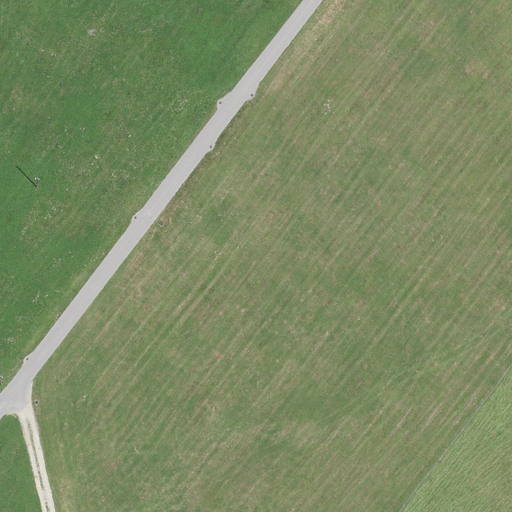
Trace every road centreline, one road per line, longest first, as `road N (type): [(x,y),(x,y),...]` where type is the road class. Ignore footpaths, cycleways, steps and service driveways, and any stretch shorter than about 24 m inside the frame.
road 1 (unclassified): [(0,405),(314,0)]
road 2 (track): [(17,381),(45,511)]
